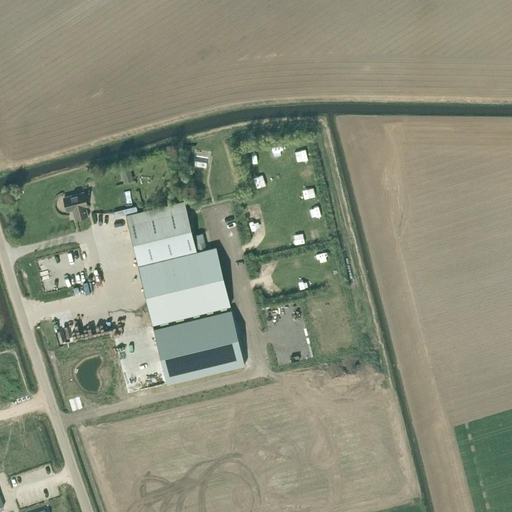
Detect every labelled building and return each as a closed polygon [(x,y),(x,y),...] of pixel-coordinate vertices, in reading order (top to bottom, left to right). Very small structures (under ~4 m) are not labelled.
[(128,165),(119,167),(123,182),(132,180),(128,165)] [(84,193),(64,198),(67,211),(73,210),(75,219),(87,216),(85,207),(87,206),(84,193)] [(184,201),(126,215),(138,264),(196,250),(184,201)] [(216,247),(138,266),(153,324),(230,305),(216,247)] [(231,310),(154,329),(166,378),(167,383),(245,365),(238,337),(231,310)] [(11,362),(0,365),(0,379),(15,374),(11,362)] [(15,374),(0,379),(0,393),(19,387),(15,374)] [(16,425),(3,429),(8,446),(21,442),(16,425)] [(3,429),(0,429),(0,448),(8,446),(3,429)] [(21,442),(8,446),(14,463),(27,459),(21,442)] [(8,446),(0,448),(0,463),(1,468),(14,463),(8,446)]
